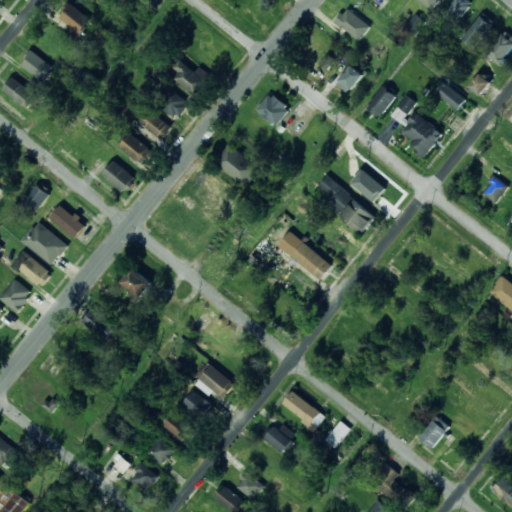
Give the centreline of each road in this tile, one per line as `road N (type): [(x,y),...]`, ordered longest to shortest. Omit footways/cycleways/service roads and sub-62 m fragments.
road 1 (residential): [(479,511),(0,120)]
road 2 (residential): [(169,511),(511,92)]
road 3 (residential): [(312,0),(0,386)]
road 4 (residential): [(511,255),(199,0)]
road 5 (residential): [(137,511),(0,400)]
